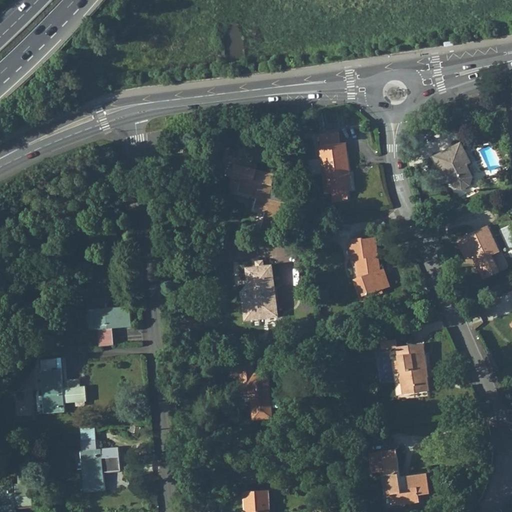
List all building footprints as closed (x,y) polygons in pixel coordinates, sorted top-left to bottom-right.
[(320,136),(321,145),(340,142),(339,134),(320,136)] [(340,142),(321,145),(320,145),(327,192),(353,188),(351,176),(347,176),(347,173),(348,172),(346,152),(344,152),(343,142),(340,142)] [(347,142),(343,142),(344,152),(346,152),(348,172),(347,173),(347,176),(351,176),(347,142)] [(434,156),(444,175),(448,174),(452,181),(454,187),(463,189),(472,185),(473,178),(466,164),(471,162),(461,142),(434,156)] [(224,165),(229,166),(236,168),(233,180),(230,191),(240,194),(240,192),(258,197),(257,199),(256,202),(254,212),(265,215),(260,234),(276,233),(280,218),(283,219),(287,206),(283,205),(286,195),(271,192),(276,178),(251,171),(254,158),(227,151),(224,165)] [(464,238),(457,240),(466,259),(474,255),(477,262),(472,264),(476,272),(479,270),(484,279),(501,272),(493,255),(500,252),(488,225),(463,237),(464,238)] [(376,238),(364,240),(365,250),(378,248),(376,238)] [(361,279),(359,280),(365,298),(383,292),(386,291),(383,279),(380,280),(378,274),(382,272),(378,248),(365,250),(364,240),(349,242),(353,262),(358,261),(361,279)] [(250,305),(243,306),(244,320),(255,319),(264,318),(274,317),(275,317),(270,268),(247,270),(248,280),(249,296),(250,305)] [(384,271),(382,272),(378,274),(380,280),(383,279),(386,291),(390,289),(384,271)] [(365,298),(359,280),(354,282),(362,304),(374,300),(373,298),(384,294),(383,292),(365,298)] [(249,296),(242,297),(243,306),(250,305),(249,296)] [(91,311),(94,349),(104,348),(102,331),(135,327),(134,307),(91,311)] [(400,364),(396,364),(398,375),(401,375),(403,398),(427,395),(430,395),(429,381),(430,381),(430,380),(429,380),(426,380),(425,372),(428,372),(426,347),(398,350),(400,364)] [(250,356),(229,358),(230,376),(239,375),(241,394),(250,394),(252,419),(271,417),(267,372),(252,374),(250,356)] [(44,367),(47,412),(67,411),(65,386),(82,385),(81,370),(64,371),(63,365),(44,367)] [(104,446),(82,448),(86,493),(107,491),(106,472),(121,470),(120,455),(105,457),(104,446)] [(384,474),(386,493),(392,493),(393,504),(420,500),(419,493),(430,492),(427,472),(407,474),(407,478),(401,478),(401,475),(397,448),(373,451),(375,467),(387,466),(387,473),(384,474)] [(0,484),(0,511),(18,511),(19,506),(36,504),(34,482),(0,484)] [(246,511),(245,511),(268,511),(268,510),(269,510),(268,489),(243,490),(244,511),(246,511)]
